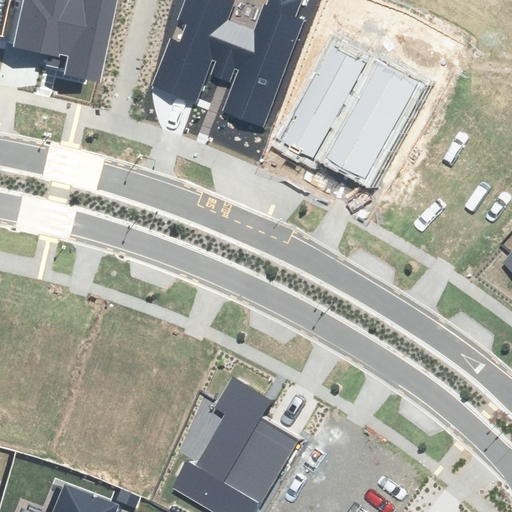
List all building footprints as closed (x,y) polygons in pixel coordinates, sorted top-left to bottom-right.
[(66,75),(101,82),(118,3),(104,0),(25,0),(15,47),(70,58),(66,75)] [(223,111),(260,126),(310,0),(267,0),(254,33),(225,22),(233,3),(225,0),(186,0),(154,84),(196,101),(208,71),(235,82),(223,111)] [(318,152),(372,181),(426,81),(379,56),(373,67),(332,45),(281,141),(314,158),(318,152)] [(511,254),(502,265),(511,273),(511,254)] [(172,486),(214,511),(252,511),(298,438),(261,416),(269,403),(233,381),(217,407),(228,414),(195,467),(187,462),(172,486)] [(114,511),(117,505),(64,485),(53,511),(114,511)]
